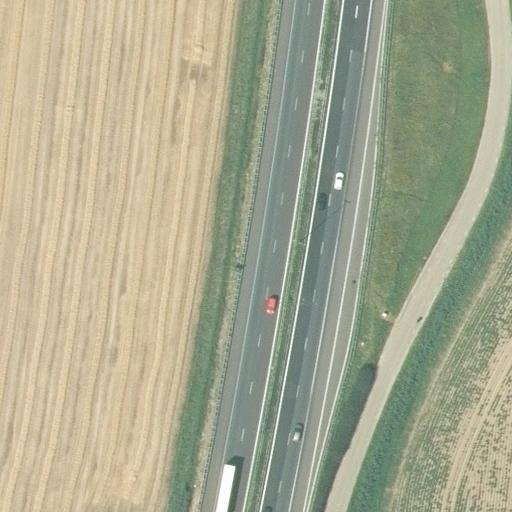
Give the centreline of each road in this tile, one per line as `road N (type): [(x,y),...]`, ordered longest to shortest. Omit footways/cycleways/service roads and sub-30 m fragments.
road 1 (unclassified): [(351,511),(486,170),(503,85),(490,0)]
road 2 (motorway): [(276,511),(358,0)]
road 3 (motorway): [(309,0),(229,511)]
